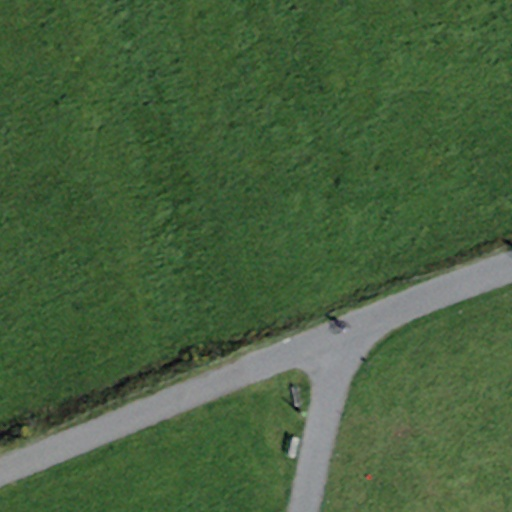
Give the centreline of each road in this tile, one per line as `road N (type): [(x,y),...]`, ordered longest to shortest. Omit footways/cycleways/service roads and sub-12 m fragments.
road 1 (track): [(511,269),(0,469)]
road 2 (track): [(351,330),(305,511)]
